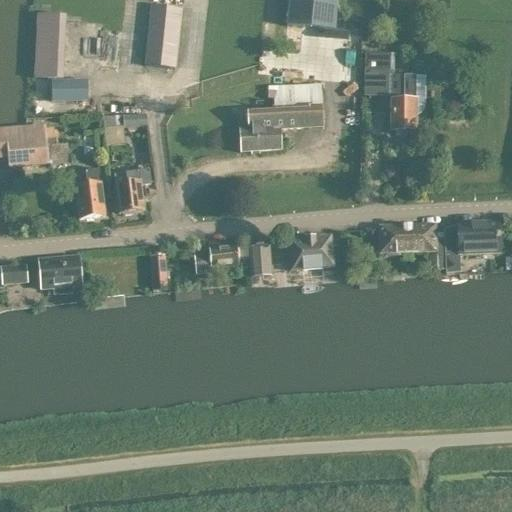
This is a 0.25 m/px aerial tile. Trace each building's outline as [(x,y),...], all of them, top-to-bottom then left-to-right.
[(147,0),(142,59),(172,63),(179,2),(157,0),(147,0)] [(334,0),(286,0),(284,20),(332,24),(334,0)] [(68,8),(55,8),(57,58),(78,58),(77,23),(68,23),(68,8)] [(373,34),(373,26),(365,26),(365,34),(373,34)] [(385,69),(385,63),(386,63),(386,46),(363,46),(363,89),(385,89),(385,69)] [(389,89),(389,124),(412,124),(412,107),(416,107),(417,107),(419,105),(420,105),(420,104),(422,100),(422,69),(385,69),(385,89),(389,89)] [(85,73),(49,74),(49,95),(85,94),(85,73)] [(277,123),(319,121),(317,78),(271,80),(272,105),(245,106),(245,123),(236,123),(238,145),(278,144),(277,123)] [(220,107),(237,105),(234,92),(218,95),(220,107)] [(133,108),(100,110),(101,123),(134,121),(133,108)] [(42,120),(0,123),(0,150),(5,150),(6,161),(46,158),(42,120)] [(76,213),(102,210),(96,163),(71,167),(76,213)] [(144,179),(142,164),(111,168),(116,207),(141,204),(138,180),(144,179)] [(456,226),(441,226),(443,263),(457,262),(457,248),(497,247),(496,216),(455,217),(455,219),(456,226)] [(433,217),(375,219),(376,249),(434,247),(434,263),(443,263),(441,226),(433,226),(433,217)] [(332,261),(329,228),(284,233),(287,266),(332,261)] [(236,260),(235,257),(234,244),(233,237),(205,241),(206,246),(193,247),(195,268),(209,266),(208,263),(236,260)] [(267,241),(247,242),(249,271),(269,270),(267,241)] [(235,257),(246,256),(244,243),(234,244),(235,257)] [(148,251),(150,280),(165,278),(162,249),(148,251)] [(69,280),(78,279),(76,250),(36,254),(39,283),(51,282),(51,288),(69,286),(69,280)] [(0,277),(24,276),(22,260),(0,261),(0,277)]
